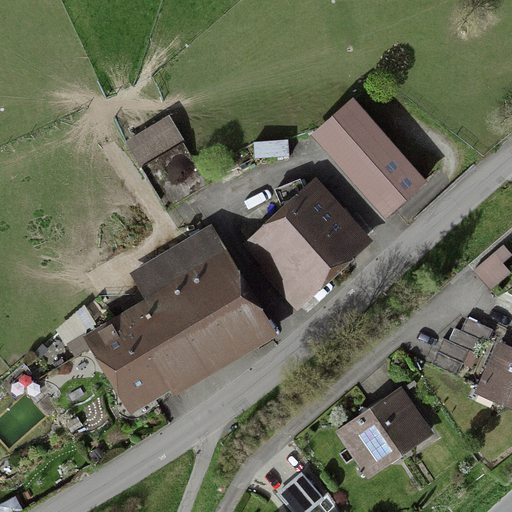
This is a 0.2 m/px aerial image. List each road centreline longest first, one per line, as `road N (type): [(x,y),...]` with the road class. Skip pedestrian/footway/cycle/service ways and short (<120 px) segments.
road 1 (unclassified): [(511,162),(215,420)]
road 2 (unclassified): [(215,420),(66,511)]
